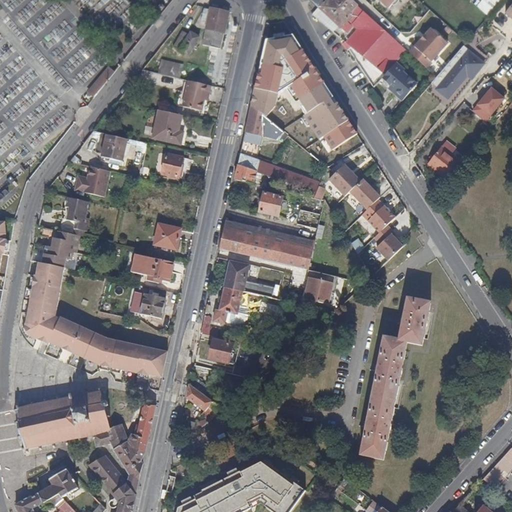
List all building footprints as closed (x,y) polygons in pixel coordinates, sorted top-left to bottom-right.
[(349,14),(353,11),(357,5),(351,0),(311,0),(310,1),(312,2),(317,7),(329,17),(341,28),(352,17),(349,14)] [(396,0),(377,0),(388,9),(396,0)] [(486,15),(500,0),(478,0),(474,5),(486,15)] [(359,16),(364,11),(357,5),(353,11),(359,16)] [(226,30),(230,12),(211,8),(207,29),(216,31),(212,47),(221,49),(223,43),(226,30)] [(376,23),(364,11),(359,16),(357,18),(365,25),(369,22),(374,25),(376,23)] [(283,38),(289,35),(285,26),(279,29),(283,38)] [(212,47),(216,31),(207,29),(203,45),(212,47)] [(436,55),(447,42),(435,32),(433,30),(432,30),(430,30),(428,31),(427,33),(425,35),(426,36),(422,42),(420,41),(409,53),(416,59),(426,67),(436,55)] [(190,54),(200,37),(191,32),(190,35),(183,31),(177,41),(183,46),(182,49),(190,54)] [(386,60),(400,45),(392,37),(385,31),(378,39),(376,37),(372,34),(370,32),(369,32),(367,33),(366,33),(364,34),(363,36),(362,38),(361,41),(361,43),(368,49),(362,56),(378,69),(380,66),(386,60)] [(445,81),(460,63),(474,46),(470,42),(469,43),(460,52),(437,77),(426,89),(433,95),(445,81)] [(467,88),(484,69),(491,61),(484,55),(478,49),(474,46),(460,63),(445,81),(433,95),(449,109),(467,88)] [(276,79),(281,83),(285,80),(287,81),(301,67),(294,60),(299,54),(294,49),(283,60),(289,66),(276,79)] [(224,70),(227,56),(223,56),(219,55),(210,54),(209,60),(207,68),(206,71),(206,73),(206,74),(213,75),(218,77),(222,77),(224,70)] [(160,58),(156,73),(176,79),(181,64),(160,58)] [(384,74),(392,65),(386,60),(380,66),(378,69),(384,74)] [(407,95),(416,84),(407,76),(402,72),(404,70),(398,65),(397,64),(397,63),(395,62),(392,65),(384,74),(380,78),(389,86),(393,89),(390,92),(394,95),(401,102),(407,95)] [(93,97),(114,72),(107,66),(86,92),(93,97)] [(320,102),(328,92),(330,90),(325,86),(316,78),(311,74),(310,75),(308,78),(307,79),(315,86),(318,89),(319,90),(319,91),(318,92),(316,94),(315,96),(315,98),(320,102)] [(316,94),(318,92),(319,91),(319,90),(318,89),(315,86),(307,79),(305,79),(300,85),(298,84),(291,93),(287,98),(291,101),(304,111),(315,98),(315,96),(316,94)] [(207,100),(207,98),(208,92),(211,93),(212,90),(212,87),(213,85),(201,83),(191,81),(189,94),(185,106),(191,107),(197,109),(204,111),(207,100)] [(489,117),(504,98),(489,86),(474,105),(489,117)] [(460,115),(470,104),(464,100),(455,111),(459,115),(460,115)] [(286,133),(273,122),(259,110),(252,105),(249,122),(245,137),(243,148),(256,151),(259,136),(273,139),(275,132),(277,134),(282,138),(285,134),(286,133)] [(179,131),(179,129),(180,122),(182,115),(171,113),(164,112),(159,111),(157,123),(153,138),(158,139),(180,144),(183,133),(182,132),(179,131)] [(289,129),(295,139),(308,130),(302,120),(289,129)] [(125,161),(130,140),(121,138),(108,135),(103,157),(125,161)] [(341,161),(333,154),(330,156),(318,146),(314,151),(311,148),(308,145),(306,144),(304,146),(303,148),(316,158),(328,168),(332,171),(335,168),(341,161)] [(458,157),(449,150),(443,146),(436,155),(430,162),(451,179),(458,172),(465,162),(458,157)] [(254,159),(256,151),(243,148),(241,155),(254,159)] [(182,169),(184,158),(168,155),(167,156),(166,160),(165,168),(163,174),(165,175),(168,175),(179,178),(182,169)] [(282,170),(263,163),(257,161),(254,159),(241,155),(239,165),(258,172),(264,174),(277,178),(287,182),(290,173),(290,172),(282,170)] [(351,190),(360,178),(343,162),(338,169),(329,179),(346,195),(351,190)] [(255,184),(258,172),(239,165),(236,179),(242,181),(255,184)] [(106,197),(109,184),(112,171),(98,168),(92,166),(89,178),(88,185),(79,182),(77,190),(86,192),(106,197)] [(323,175),(324,172),(321,170),(318,169),(317,169),(315,175),(317,176),(321,178),(323,175)] [(262,185),(264,174),(258,172),(255,184),(262,185)] [(88,185),(89,178),(80,176),(79,182),(88,185)] [(380,195),(370,184),(362,176),(360,178),(351,190),(358,197),(368,208),(380,195)] [(310,205),(312,196),(301,194),(289,191),(288,194),(287,199),(290,199),(292,200),(296,201),(297,202),(301,203),(310,205)] [(281,210),(283,200),(284,197),(276,196),(270,194),(265,193),(264,195),(263,201),(261,207),(261,211),(260,213),(265,214),(279,217),(281,210)] [(322,221),(325,207),(326,201),(327,200),(325,199),(322,199),(317,197),(313,197),(312,196),(310,205),(309,209),(309,219),(322,221)] [(92,227),(95,216),(90,215),(93,203),(83,201),(70,198),(68,207),(72,209),(69,222),(61,220),(59,227),(58,231),(77,235),(79,230),(89,232),(91,233),(92,227)] [(388,225),(396,216),(385,204),(379,211),(370,220),(381,232),(388,225)] [(0,289),(5,290),(15,220),(0,221),(0,289)] [(290,234),(258,227),(227,220),(225,230),(246,234),(254,236),(276,241),(284,243),(315,251),(317,241),(308,239),(290,234)] [(177,250),(181,230),(159,225),(155,245),(163,247),(173,249),(177,250)] [(405,248),(393,234),(395,232),(388,225),(381,232),(376,237),(383,245),(379,249),(387,259),(391,262),(399,253),(405,248)] [(242,255),(246,234),(225,230),(220,250),(227,251),(242,255)] [(77,247),(80,236),(77,235),(58,231),(57,235),(56,239),(52,238),(48,237),(45,246),(60,250),(73,253),(76,253),(77,247)] [(250,257),(254,236),(246,234),(242,255),(250,257)] [(271,262),(276,241),(254,236),(250,257),(260,259),(271,262)] [(350,243),(357,253),(364,247),(357,238),(350,243)] [(280,264),(284,243),(276,241),(271,262),(280,264)] [(310,271),(315,251),(284,243),(280,264),(290,266),(305,270),(310,271)] [(65,262),(66,259),(69,260),(72,260),(72,256),(73,254),(73,253),(60,250),(45,246),(44,253),(41,252),(40,262),(64,268),(65,262)] [(172,270),(173,266),(173,263),(170,262),(167,262),(164,261),(160,260),(156,260),(153,259),(150,258),(149,264),(148,271),(147,275),(149,276),(148,281),(152,282),(158,283),(160,279),(169,282),(171,274),(172,270)] [(277,289),(246,282),(250,267),(249,266),(249,265),(244,263),(243,266),(237,264),(238,262),(232,261),(229,273),(226,289),(231,290),(244,293),(247,293),(250,294),(274,300),(277,289)] [(56,318),(64,268),(40,262),(38,274),(40,274),(38,287),(33,286),(33,290),(31,299),(34,300),(33,305),(31,304),(30,305),(27,322),(27,323),(26,326),(27,330),(27,332),(29,336),(31,338),(33,339),(36,340),(36,339),(38,336),(50,341),(50,343),(62,349),(63,346),(75,351),(80,353),(79,356),(79,357),(86,360),(88,357),(92,359),(91,362),(99,366),(100,362),(111,365),(110,368),(136,374),(137,370),(150,373),(149,375),(156,377),(157,373),(163,374),(168,353),(110,340),(61,317),(60,319),(57,319),(56,318)] [(337,295),(341,278),(335,277),(319,273),(311,271),(308,283),(310,284),(306,300),(331,306),(334,294),(337,295)] [(250,313),(250,310),(249,308),(241,306),(243,296),(244,293),(231,290),(226,289),(221,311),(223,311),(222,313),(225,314),(225,312),(228,312),(227,315),(225,321),(227,323),(230,324),(234,325),(237,325),(241,325),(244,324),(246,322),(248,318),(250,313)] [(162,312),(164,306),(165,301),(165,299),(165,298),(163,297),(160,297),(157,297),(154,296),(150,295),(147,294),(146,294),(145,294),(144,299),(143,305),(141,310),(141,312),(141,314),(142,314),(146,315),(152,317),(157,318),(159,318),(161,318),(162,312)] [(398,393),(403,367),(409,342),(423,344),(427,327),(431,309),(432,302),(409,298),(403,325),(400,340),(385,337),(378,373),(369,416),(364,441),(362,455),(385,459),(392,425),(398,393)] [(263,302),(259,311),(273,317),(276,307),(263,302)] [(217,337),(219,329),(204,325),(202,334),(217,337)] [(298,349),(306,342),(301,335),(293,342),(298,349)] [(50,341),(38,336),(36,339),(49,345),(50,343),(50,341)] [(231,357),(234,345),(214,341),(211,360),(217,361),(230,363),(231,357)] [(75,351),(63,346),(62,349),(73,355),(75,351)] [(208,386),(206,385),(202,383),(199,381),(196,379),(194,378),(193,377),(191,384),(203,393),(204,392),(206,390),(207,388),(208,387),(208,386)] [(218,405),(203,393),(191,384),(190,387),(189,392),(188,398),(207,409),(204,411),(207,416),(201,422),(204,427),(218,415),(214,409),(218,405)] [(108,414),(107,412),(107,407),(108,407),(109,406),(109,405),(110,405),(110,402),(107,402),(106,402),(104,402),(103,400),(102,396),(102,394),(105,394),(105,393),(105,391),(104,390),(103,388),(101,389),(99,389),(99,391),(86,394),(85,391),(84,391),(82,392),(82,394),(82,395),(74,397),(73,394),(70,394),(70,395),(70,397),(60,399),(60,397),(57,397),(56,398),(57,400),(48,402),(48,399),(45,399),(44,400),(44,402),(35,404),(35,402),(34,402),(31,402),(31,405),(21,407),(20,404),(18,405),(17,408),(14,409),(15,412),(19,411),(21,419),(20,420),(16,420),(17,424),(20,424),(22,434),(19,434),(20,438),(24,438),(25,446),(22,447),(22,450),(26,449),(27,453),(29,452),(30,452),(30,449),(39,447),(40,450),(43,449),(43,446),(53,444),(54,447),(58,446),(57,443),(66,441),(66,443),(66,444),(66,445),(68,444),(70,444),(70,440),(79,438),(81,442),(84,441),(84,439),(84,438),(92,436),(93,436),(93,438),(94,439),(96,440),(97,447),(99,447),(102,446),(105,445),(109,445),(112,444),(114,444),(113,437),(115,428),(113,428),(112,425),(111,418),(113,418),(112,416),(112,415),(111,415),(109,415),(108,414)] [(225,409),(220,404),(218,405),(214,409),(218,415),(225,409)] [(130,438),(128,435),(125,427),(123,421),(122,420),(117,422),(118,427),(115,428),(113,437),(114,444),(115,449),(118,453),(133,445),(139,455),(147,451),(149,444),(151,434),(154,420),(157,405),(146,405),(143,412),(140,422),(142,424),(141,425),(139,425),(136,433),(135,438),(134,441),(133,442),(132,441),(131,440),(130,438)] [(204,427),(183,422),(181,429),(196,433),(204,427)] [(142,473),(144,464),(139,455),(133,445),(118,453),(119,455),(128,468),(131,474),(128,481),(137,493),(139,485),(142,473)] [(113,458),(115,456),(112,451),(105,455),(111,462),(114,460),(113,458)] [(511,459),(506,454),(500,461),(511,471),(511,459)] [(128,481),(117,469),(111,462),(105,455),(93,462),(90,465),(97,473),(101,479),(103,479),(106,482),(117,496),(123,503),(122,505),(120,504),(120,507),(116,506),(114,511),(133,511),(135,502),(137,493),(128,481)] [(511,475),(511,471),(500,461),(495,467),(509,479),(511,475)] [(244,511),(252,508),(250,505),(263,499),(268,503),(266,506),(274,511),(290,511),(307,491),(275,467),(273,470),(262,462),(242,472),(241,471),(202,491),(203,492),(195,496),(197,499),(179,507),(178,511),(244,511)] [(509,479),(495,467),(490,473),(503,484),(509,479)] [(64,498),(80,488),(67,469),(51,479),(54,485),(40,493),(45,503),(51,500),(61,494),(64,498)] [(503,484),(490,473),(484,478),(499,490),(503,484)] [(40,511),(37,511),(36,511),(35,509),(45,503),(40,493),(36,485),(31,487),(31,488),(32,495),(32,497),(31,498),(29,499),(28,498),(27,499),(24,500),(20,503),(16,505),(19,510),(20,511),(40,511)] [(59,503),(62,500),(65,498),(64,498),(61,494),(51,500),(57,505),(59,503)] [(77,511),(73,507),(65,498),(62,500),(59,503),(57,505),(64,511),(77,511)]
